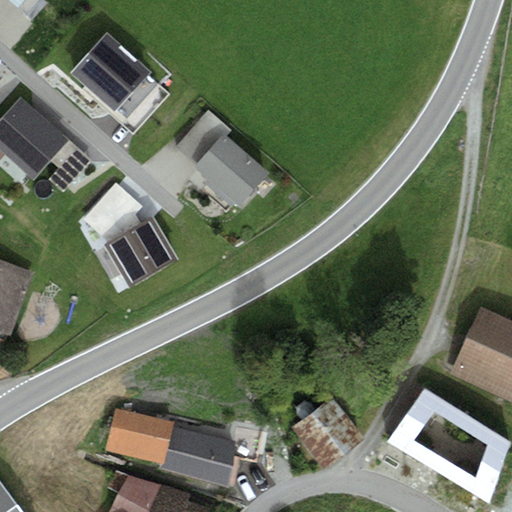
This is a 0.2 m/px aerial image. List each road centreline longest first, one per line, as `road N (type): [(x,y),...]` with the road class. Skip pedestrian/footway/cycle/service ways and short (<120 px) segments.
road 1 (tertiary): [(487,0),(471,54),(428,125),(367,198),(300,252),(0,416)]
road 2 (track): [(340,479),(441,305),(459,234),(471,54)]
road 3 (residential): [(0,52),(177,211)]
road 4 (residential): [(421,511),(393,493),(340,479),(303,482),(258,511)]
